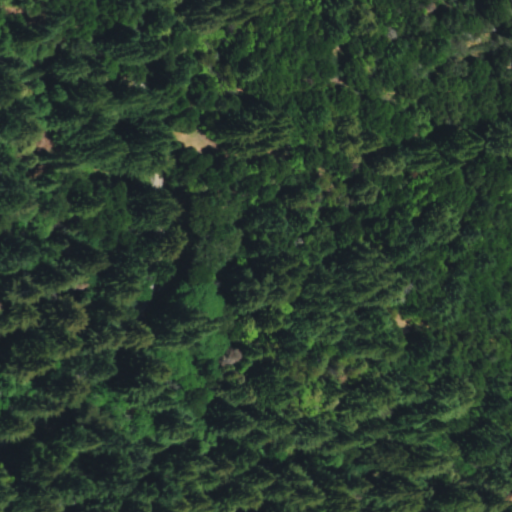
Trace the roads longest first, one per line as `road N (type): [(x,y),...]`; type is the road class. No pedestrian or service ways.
road 1 (track): [(164,141),(255,162),(315,151),(366,235),(393,318),(511,341)]
road 2 (tertiary): [(125,357),(151,312),(173,220),(137,0)]
